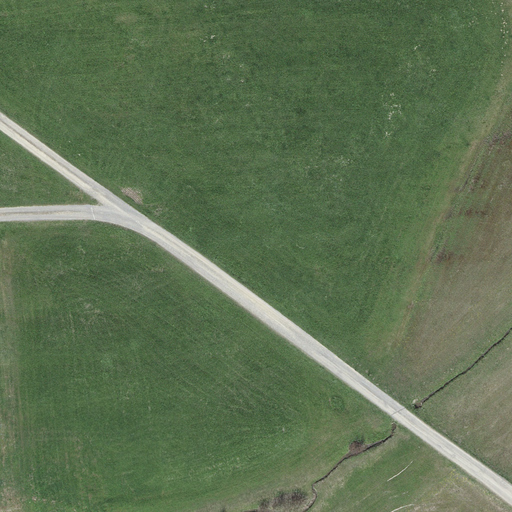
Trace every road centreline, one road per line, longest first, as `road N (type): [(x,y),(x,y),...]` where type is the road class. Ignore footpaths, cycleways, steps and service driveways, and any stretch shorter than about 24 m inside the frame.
road 1 (track): [(511,494),(0,121)]
road 2 (track): [(0,216),(123,210)]
